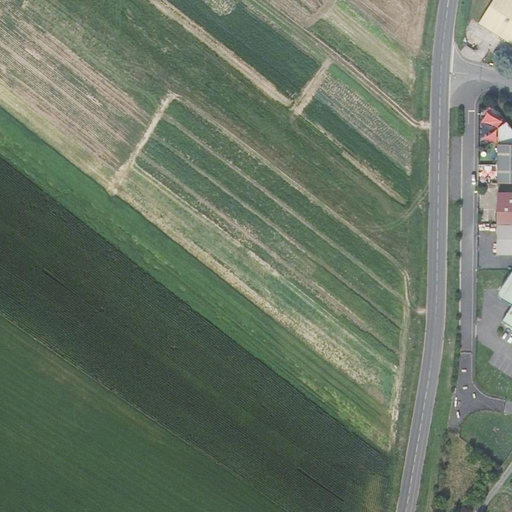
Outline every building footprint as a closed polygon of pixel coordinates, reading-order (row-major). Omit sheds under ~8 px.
[(511,0),(492,0),(479,23),(511,43),(511,0)] [(498,128),(497,182),(511,182),(511,129),(507,122),(498,128)] [(511,192),(498,193),(497,224),(511,223),(511,192)] [(511,223),(497,224),(497,254),(511,254),(511,223)] [(511,271),(500,290),(499,290),(499,291),(499,292),(499,293),(499,294),(499,295),(499,296),(500,296),(500,297),(501,298),(511,305),(502,320),(511,326),(511,271)]
